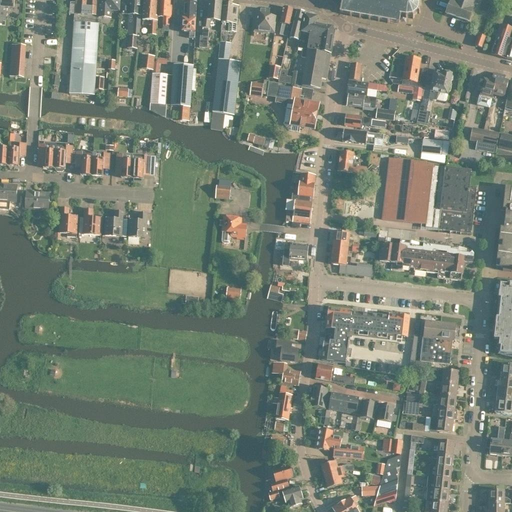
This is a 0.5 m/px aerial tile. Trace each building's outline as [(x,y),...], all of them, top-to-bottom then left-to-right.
[(0,0),(0,24),(5,25),(6,7),(13,8),(13,0),(0,0)] [(71,97),(92,98),(94,65),(96,65),(98,22),(98,0),(74,0),(75,2),(70,2),(69,13),(73,13),(70,63),(73,64),(71,97)] [(99,0),(99,17),(111,17),(112,10),(119,10),(119,0),(99,0)] [(131,35),(127,35),(126,48),(137,49),(138,36),(139,36),(140,15),(139,15),(140,0),(128,0),(128,3),(122,3),(121,13),(132,14),(131,35)] [(162,24),(168,25),(169,17),(171,17),(171,9),(169,9),(169,0),(158,0),(157,16),(162,17),(162,24)] [(182,18),(181,31),(189,31),(188,37),(194,37),(194,32),(196,0),(184,0),(183,0),(182,18)] [(200,44),(207,45),(208,27),(209,28),(210,20),(219,21),(221,0),(208,0),(207,19),(203,19),(202,27),(200,44)] [(230,4),(230,1),(224,0),(220,30),(235,32),(238,5),(230,4)] [(341,0),(339,11),(349,13),(349,15),(350,15),(351,13),(358,15),(358,17),(360,17),(360,15),(368,16),(367,18),(369,19),(369,17),(377,18),(377,20),(378,20),(379,18),(387,20),(386,22),(388,22),(388,20),(399,22),(400,15),(405,16),(405,18),(406,18),(406,16),(411,16),(412,17),(414,17),(413,15),(417,11),(418,12),(419,11),(418,10),(419,5),(421,5),(420,3),(418,3),(416,0),(341,0)] [(450,0),(445,13),(458,17),(461,18),(468,20),(472,7),(474,0),(450,0)] [(143,5),(142,19),(151,20),(151,24),(148,24),(147,34),(155,34),(156,20),(157,6),(143,5)] [(268,15),(269,8),(264,7),(264,9),(256,8),(253,32),(266,33),(266,32),(273,33),(275,15),(268,15)] [(279,34),(287,35),(292,9),(283,7),(280,23),(281,23),(279,34)] [(291,30),(289,37),(298,39),(304,11),(296,9),(291,30)] [(301,85),(319,88),(320,78),(324,78),(326,77),(334,29),(331,25),(315,22),(316,16),(314,15),(313,13),(308,13),(307,14),(304,13),(300,31),(297,47),(302,48),(301,56),(306,57),(301,85)] [(490,53),(505,57),(511,33),(511,27),(500,23),(490,53)] [(474,44),(481,47),(484,36),(478,34),(474,44)] [(226,58),(228,59),(230,43),(220,41),(218,55),(226,56),(226,58)] [(384,47),(390,53),(394,50),(388,44),(384,47)] [(147,69),(151,69),(153,55),(143,54),(141,68),(147,69)] [(402,77),(399,77),(400,75),(394,74),(392,83),(401,84),(424,87),(427,69),(421,68),(419,81),(416,81),(420,59),(405,56),(402,77)] [(210,129),(232,132),(235,115),(240,115),(241,101),(235,101),(240,61),(218,59),(212,112),(210,129)] [(348,79),(358,81),(361,64),(351,62),(348,79)] [(180,113),(189,114),(189,106),(190,106),(193,66),(173,64),(172,75),(170,103),(170,105),(180,105),(180,113)] [(280,66),(270,65),(268,77),(277,79),(280,66)] [(287,70),(280,69),(278,81),(289,83),(290,77),(286,76),(287,70)] [(445,101),(451,73),(441,71),(441,72),(434,70),(428,97),(422,96),(419,109),(420,109),(418,117),(428,119),(430,111),(426,110),(428,98),(445,101)] [(491,80),(494,85),(492,94),(504,97),(508,80),(504,79),(505,75),(493,72),(492,74),(491,80)] [(150,98),(149,110),(165,116),(166,103),(170,103),(172,75),(151,73),(150,98)] [(479,77),(476,89),(480,90),(476,104),(489,107),(492,94),(494,85),(491,80),(492,74),(488,73),(487,78),(483,77),(483,78),(479,77)] [(93,92),(102,92),(103,83),(103,75),(94,75),(93,92)] [(387,88),(387,85),(348,80),(346,93),(348,93),(364,95),(366,96),(367,89),(376,90),(387,91),(388,88),(387,88)] [(249,95),(261,97),(263,83),(251,82),(249,95)] [(284,121),(284,123),(289,129),(299,131),(300,125),(314,128),(318,103),(298,100),(300,89),(275,84),(272,96),(287,99),(283,121),(284,121)] [(397,91),(411,93),(412,87),(398,85),(397,91)] [(412,98),(420,100),(422,88),(414,86),(412,98)] [(118,96),(128,97),(128,88),(118,87),(118,96)] [(346,105),(369,108),(370,101),(363,101),(364,95),(348,93),(346,105)] [(493,114),(500,116),(502,109),(494,107),(493,114)] [(344,125),(360,127),(360,123),(370,124),(370,125),(384,127),(385,120),(371,119),(371,117),(361,116),(345,114),(344,125)] [(437,132),(451,133),(451,124),(437,123),(437,132)] [(474,149),(493,152),(494,153),(496,145),(496,144),(482,142),(484,131),(485,129),(472,127),(469,140),(476,141),(474,149)] [(251,128),(249,137),(265,140),(267,131),(251,128)] [(343,129),(341,141),(373,145),(382,145),(382,139),(383,134),(343,129)] [(482,142),(496,144),(499,132),(485,129),(484,131),(482,142)] [(268,132),(266,143),(275,144),(277,133),(268,132)] [(497,146),(511,148),(511,134),(500,133),(497,146)] [(422,138),(421,152),(441,155),(442,141),(422,138)] [(43,167),(54,167),(55,142),(44,141),(43,144),(38,143),(37,158),(43,158),(43,167)] [(7,165),(18,165),(19,155),(25,155),(26,143),(19,142),(19,148),(8,147),(7,165)] [(54,167),(65,168),(65,159),(71,160),(72,145),(67,145),(67,143),(55,142),(54,167)] [(0,164),(7,165),(8,147),(0,146),(0,164)] [(80,174),(91,175),(92,157),(93,157),(93,152),(82,148),(81,151),(75,151),(74,163),(81,164),(80,174)] [(337,170),(366,174),(367,166),(352,164),(353,152),(340,151),(337,170)] [(91,175),(102,175),(103,165),(109,165),(109,153),(103,152),(102,158),(93,157),(92,157),(91,175)] [(120,177),(132,177),(133,153),(119,152),(118,153),(116,153),(115,166),(121,166),(120,177)] [(133,180),(141,181),(141,178),(143,178),(143,167),(149,168),(150,162),(155,163),(155,155),(145,155),(145,154),(133,153),(132,177),(133,177),(133,180)] [(426,224),(425,228),(438,229),(444,179),(443,179),(444,167),(432,165),(433,162),(426,161),(426,159),(393,155),(391,172),(388,171),(387,177),(391,177),(388,202),(384,201),(384,207),(387,207),(386,220),(426,224)] [(444,179),(438,229),(470,233),(476,186),(469,185),(471,170),(444,167),(443,179),(444,179)] [(291,197),(309,199),(309,196),(313,197),(315,175),(299,173),(298,181),(299,181),(297,194),(291,193),(291,197)] [(0,200),(15,202),(16,184),(0,183),(0,200)] [(214,198),(229,199),(230,186),(216,185),(214,198)] [(500,227),(498,240),(502,241),(501,246),(497,246),(496,259),(499,260),(499,266),(502,267),(502,269),(511,270),(511,187),(504,186),(504,190),(502,208),(505,209),(503,227),(500,227)] [(24,208),(48,210),(49,192),(25,191),(24,208)] [(292,221),(307,223),(309,223),(312,202),(308,201),(309,199),(291,197),(291,199),(294,199),(292,221)] [(77,216),(73,215),(73,214),(68,214),(68,207),(60,207),(58,232),(67,233),(66,236),(76,237),(77,216)] [(82,234),(100,235),(101,217),(97,217),(97,216),(92,215),(92,209),(84,208),(82,234)] [(104,235),(121,236),(123,211),(114,210),(114,217),(109,216),(108,218),(105,217),(104,235)] [(128,236),(145,238),(147,212),(138,212),(138,218),(133,218),(132,219),(129,219),(128,236)] [(223,242),(228,242),(230,240),(230,236),(236,236),(236,239),(244,239),(245,237),(246,224),(240,223),(241,218),(222,216),(220,237),(222,237),(222,240),(223,242)] [(387,238),(387,237),(388,231),(379,229),(378,236),(387,238)] [(334,231),(332,247),(348,249),(348,246),(351,246),(358,247),(359,242),(348,241),(349,232),(334,231)] [(436,252),(408,249),(405,248),(406,246),(384,243),(384,238),(378,237),(377,243),(381,243),(378,260),(402,263),(402,266),(406,267),(425,269),(425,271),(434,272),(437,273),(437,277),(460,280),(461,273),(462,273),(463,266),(468,262),(472,263),(473,257),(452,254),(436,252)] [(422,246),(459,251),(460,247),(423,242),(422,246)] [(282,265),(288,265),(288,258),(306,260),(307,244),(290,243),(289,249),(283,249),(282,265)] [(332,247),(331,263),(340,264),(349,265),(350,257),(347,256),(348,249),(332,247)] [(231,279),(234,261),(222,259),(220,277),(231,279)] [(339,272),(370,276),(372,264),(356,263),(356,266),(349,265),(340,264),(339,272)] [(511,282),(509,282),(509,284),(500,282),(499,290),(500,291),(495,330),(494,330),(493,338),(500,338),(498,353),(511,354),(511,282)] [(225,299),(240,300),(240,288),(226,287),(225,299)] [(185,303),(197,304),(198,296),(185,296),(185,303)] [(322,352),(321,359),(345,363),(345,361),(346,354),(347,348),(348,338),(347,338),(346,338),(347,334),(349,334),(349,330),(355,331),(393,335),(399,336),(406,337),(409,316),(399,315),(389,314),(388,314),(388,316),(366,313),(351,312),(351,311),(352,310),(351,310),(349,310),(328,308),(328,307),(326,319),(327,319),(327,320),(326,328),(325,328),(325,329),(326,329),(327,329),(326,332),(329,332),(332,332),(332,333),(332,336),(331,336),(326,335),(326,337),(325,340),(324,340),(324,339),(323,339),(322,351),(323,351),(322,352)] [(408,367),(407,376),(413,377),(414,368),(415,360),(416,351),(417,341),(418,330),(419,320),(419,319),(415,319),(414,328),(413,337),(411,349),(410,358),(408,367)] [(419,360),(449,364),(452,341),(453,341),(454,328),(455,324),(425,321),(423,337),(422,336),(419,360)] [(292,338),(305,340),(306,331),(289,328),(288,335),(292,335),(292,338)] [(279,360),(296,362),(297,349),(290,348),(291,342),(276,340),(275,353),(280,354),(279,360)] [(281,382),(298,385),(300,371),(285,369),(285,363),(273,361),(271,373),(282,374),(281,382)] [(315,378),(353,385),(354,378),(331,373),(333,366),(318,363),(315,378)] [(511,364),(502,363),(500,375),(511,376),(511,364)] [(441,382),(457,383),(458,371),(443,369),(438,369),(437,375),(442,376),(441,382)] [(499,387),(511,388),(511,376),(500,375),(499,387)] [(440,394),(456,396),(457,383),(441,382),(436,381),(436,383),(436,387),(440,387),(440,394)] [(292,391),(285,389),(285,386),(281,385),(280,389),(279,392),(278,398),(276,397),(275,403),(277,403),(275,418),(275,420),(274,430),(283,431),(285,422),(284,422),(284,419),(287,420),(292,394),(291,394),(292,391)] [(309,405),(324,408),(327,388),(314,386),(312,395),(311,395),(309,405)] [(511,388),(499,387),(498,399),(511,400),(511,388)] [(416,403),(421,404),(424,392),(419,391),(418,393),(406,392),(405,401),(416,402),(416,403)] [(328,409),(342,411),(345,394),(331,392),(328,409)] [(342,411),(355,413),(358,397),(345,394),(342,411)] [(454,407),(456,396),(440,394),(438,406),(454,407)] [(359,416),(373,419),(375,402),(362,399),(359,416)] [(496,411),(511,413),(511,408),(511,400),(498,399),(496,411)] [(402,411),(411,412),(413,403),(404,401),(402,411)] [(377,419),(390,422),(390,420),(395,420),(396,414),(392,414),(393,405),(380,403),(377,419)] [(433,405),(431,417),(452,419),(453,419),(456,419),(456,413),(453,413),(454,407),(438,406),(433,405)] [(436,430),(451,432),(452,419),(431,417),(430,417),(428,431),(436,432),(436,430)] [(489,453),(501,455),(503,440),(505,427),(499,426),(498,439),(490,439),(489,453)] [(501,455),(511,456),(511,427),(511,428),(510,435),(509,435),(509,440),(503,440),(501,455)] [(329,450),(330,449),(334,450),(333,456),(363,459),(364,446),(347,444),(346,449),(339,448),(341,437),(331,435),(332,430),(319,428),(316,448),(329,450)] [(270,445),(282,447),(283,438),(271,437),(270,445)] [(391,453),(400,454),(401,440),(393,439),(391,453)] [(437,452),(452,454),(454,442),(439,440),(437,452)] [(436,464),(451,466),(452,454),(437,452),(432,452),(431,458),(437,458),(436,464)] [(387,460),(383,472),(395,468),(395,467),(399,466),(400,455),(387,460)] [(342,465),(337,466),(336,460),(320,464),(324,476),(349,469),(347,464),(342,465)] [(434,476),(450,478),(451,466),(436,464),(434,476)] [(270,483),(272,491),(288,486),(286,478),(292,476),(288,465),(272,470),(275,481),(270,483)] [(395,474),(397,473),(395,468),(383,472),(381,479),(395,474)] [(345,476),(350,474),(349,469),(324,476),(327,487),(342,483),(340,477),(345,476)] [(381,479),(379,485),(397,479),(395,474),(381,479)] [(433,488),(448,490),(450,478),(434,476),(433,488)] [(397,479),(379,485),(376,497),(396,490),(397,479)] [(300,498),(302,498),(298,486),(282,491),(285,503),(288,502),(289,507),(301,503),(300,498)] [(433,488),(432,500),(447,502),(448,490),(433,488)] [(376,497),(374,505),(386,501),(390,502),(395,500),(396,490),(376,497)] [(505,496),(504,496),(504,490),(488,490),(488,502),(503,503),(509,503),(509,499),(505,496)] [(268,493),(270,499),(279,496),(277,491),(268,493)] [(338,505),(332,508),(334,511),(358,511),(356,507),(357,506),(355,502),(358,500),(355,495),(350,498),(344,501),(344,500),(337,504),(338,505)] [(432,500),(426,499),(424,511),(446,511),(448,511),(448,508),(446,506),(447,502),(432,500)] [(318,511),(314,500),(304,504),(306,511),(318,511)] [(488,502),(487,511),(503,511),(503,503),(488,502)]
